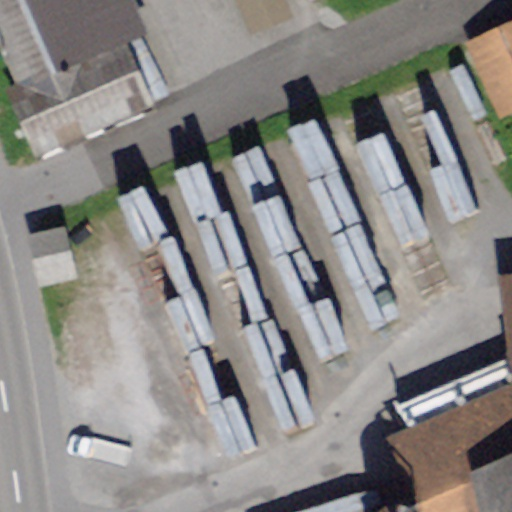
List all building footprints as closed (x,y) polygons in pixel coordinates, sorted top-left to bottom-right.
[(36,152),(150,104),(125,46),(83,64),(54,0),(0,0),(0,34),(24,89),(11,94),(36,152)] [(285,0),(235,0),(252,38),(294,19),(285,0)] [(511,37),(476,53),(500,109),(511,103),(511,37)] [(435,183),(481,167),(447,66),(401,82),(435,183)] [(511,511),(511,398),(408,443),(425,484),(405,493),(413,511),(511,511)] [(243,458),(238,417),(174,425),(179,465),(243,458)]
